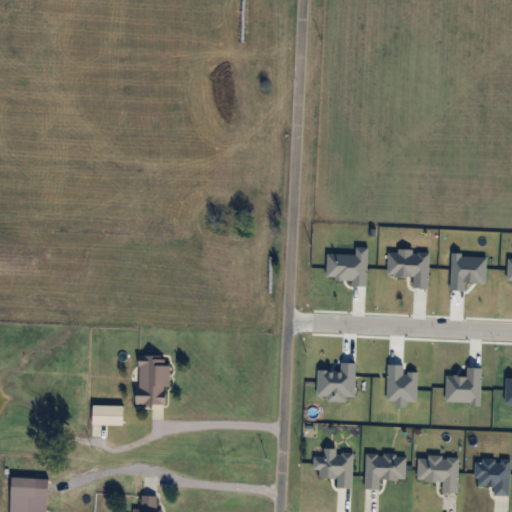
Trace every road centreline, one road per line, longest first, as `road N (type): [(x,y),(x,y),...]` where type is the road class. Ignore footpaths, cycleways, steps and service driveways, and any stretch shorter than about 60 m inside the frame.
road 1 (residential): [(280,511),(302,0)]
road 2 (residential): [(511,329),(289,318)]
